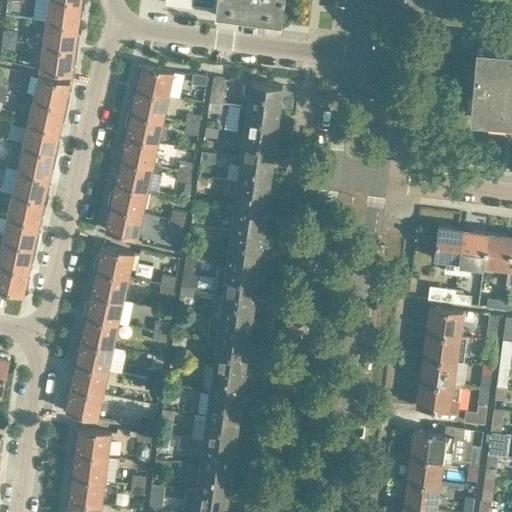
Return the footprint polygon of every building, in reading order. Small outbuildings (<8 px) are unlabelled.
[(85,1),(76,0),(49,0),(46,21),(79,25),(80,16),(83,16),(85,1)] [(217,0),(191,0),(191,5),(216,8),(217,0)] [(217,11),(249,15),(250,0),(217,0),(216,8),(217,8),(216,15),(217,15),(217,11)] [(250,0),(249,15),(280,19),(280,24),(281,24),(284,0),(250,0)] [(78,32),(79,25),(46,21),(43,45),(78,49),(81,32),(78,32)] [(18,31),(4,29),(3,39),(16,41),(18,31)] [(472,37),(461,36),(460,47),(471,48),(471,44),(472,37)] [(15,51),(16,41),(3,39),(1,49),(15,51)] [(477,44),(471,117),(478,117),(511,120),(511,47),(484,45),(477,44)] [(43,45),(39,68),(72,72),(73,64),(76,64),(78,49),(43,45)] [(138,79),(137,85),(170,93),(174,70),(142,63),(142,64),(139,63),(136,78),(138,79)] [(206,84),(207,75),(201,74),(193,73),(192,83),(206,84)] [(72,90),(69,89),(71,81),(39,74),(34,96),(69,104),(72,90)] [(210,100),(222,102),(223,102),(226,78),(226,77),(214,75),(210,100)] [(9,80),(0,78),(0,88),(7,90),(9,80)] [(249,94),(248,106),(279,110),(283,85),(275,83),(251,80),(251,81),(246,80),(244,93),(249,94)] [(132,94),(129,109),(164,117),(170,93),(137,85),(135,95),(132,94)] [(69,104),(34,96),(29,120),(60,127),(62,120),(65,121),(69,104)] [(222,102),(210,100),(208,110),(221,112),(222,102)] [(238,129),(245,130),(276,134),(279,110),(248,106),(241,105),(238,129)] [(128,126),(127,133),(159,141),(164,117),(129,109),(125,125),(128,126)] [(187,112),(186,121),(200,124),(202,114),(187,112)] [(60,127),(29,120),(24,144),(58,151),(61,137),(58,136),(60,127)] [(199,133),(200,124),(186,121),(184,131),(199,133)] [(218,127),(206,125),(204,135),(216,137),(218,127)] [(243,145),(242,155),(273,160),(276,134),(245,130),(238,129),(231,128),(229,143),(243,145)] [(122,141),(118,157),(154,164),(159,141),(127,133),(125,142),(122,141)] [(12,141),(7,165),(19,168),(50,175),(52,167),(54,168),(58,151),(24,144),(12,141)] [(214,151),(202,150),(201,160),(213,161),(214,151)] [(242,155),(239,180),(269,184),(273,160),(242,155)] [(118,157),(115,172),(118,173),(116,181),(149,188),(158,190),(161,174),(152,172),(154,164),(118,157)] [(180,159),(178,169),(193,171),(194,161),(180,159)] [(50,175),(19,168),(13,191),(48,199),(51,184),(48,183),(50,175)] [(178,169),(177,179),(185,180),(183,194),(189,195),(191,181),(193,171),(178,169)] [(210,176),(198,175),(197,185),(209,186),(210,176)] [(239,180),(236,205),(266,209),(269,184),(239,180)] [(111,188),(108,204),(143,212),(149,188),(116,181),(114,189),(111,188)] [(48,199),(13,191),(8,215),(39,222),(41,214),(44,214),(48,199)] [(206,201),(194,200),(193,209),(205,211),(206,201)] [(108,220),(106,228),(138,235),(143,212),(108,204),(105,219),(108,220)] [(234,219),(233,230),(263,234),(266,209),(236,205),(228,204),(226,218),(234,219)] [(173,207),(171,216),(185,219),(187,209),(173,207)] [(39,222),(8,215),(3,239),(37,247),(41,230),(38,230),(39,222)] [(184,229),(185,219),(171,216),(170,226),(184,229)] [(203,226),(191,224),(189,234),(201,236),(203,226)] [(437,234),(434,257),(448,259),(446,271),(458,273),(464,228),(438,224),(437,234)] [(471,275),(472,263),(485,264),(490,231),(464,228),(458,273),(471,275)] [(229,259),(259,263),(260,258),(263,234),(233,230),(229,259)] [(511,234),(490,231),(485,264),(510,268),(511,252),(511,234)] [(37,247),(3,239),(0,251),(0,263),(29,270),(31,261),(34,261),(37,247)] [(97,252),(94,266),(130,273),(135,251),(102,244),(100,252),(97,252)] [(186,253),(182,284),(191,285),(195,255),(186,253)] [(258,268),(259,263),(229,259),(228,264),(218,263),(215,289),(225,290),(255,295),(258,268)] [(29,270),(0,263),(0,288),(2,289),(2,288),(24,293),(24,292),(27,292),(30,277),(27,277),(29,270)] [(94,283),(92,290),(125,297),(130,273),(94,266),(91,283),(94,283)] [(163,271),(161,280),(176,282),(177,273),(163,271)] [(160,290),(174,292),(176,282),(161,280),(160,290)] [(193,286),(191,285),(182,284),(180,294),(192,296),(193,286)] [(430,284),(428,297),(454,301),(456,292),(455,291),(455,288),(430,284)] [(9,299),(11,291),(4,290),(2,297),(9,299)] [(87,299),(84,313),(119,321),(125,297),(92,290),(90,299),(87,299)] [(225,290),(221,315),(252,319),(255,295),(225,290)] [(456,292),(454,301),(470,303),(471,294),(456,292)] [(488,296),(487,305),(505,307),(506,299),(488,296)] [(430,305),(427,330),(460,334),(461,333),(463,309),(430,305)] [(190,310),(178,309),(176,319),(188,320),(190,310)] [(83,330),(81,338),(114,345),(119,321),(84,313),(80,330),(83,330)] [(490,313),(486,338),(495,339),(499,314),(490,313)] [(207,339),(218,340),(248,344),(252,319),(221,315),(211,314),(207,339)] [(511,339),(511,315),(505,315),(501,339),(511,339)] [(155,319),(154,328),(168,331),(170,321),(155,319)] [(152,338),(167,340),(168,331),(154,328),(152,338)] [(427,330),(424,354),(457,358),(457,359),(464,360),(465,359),(468,335),(468,334),(461,333),(460,334),(427,330)] [(186,335),(174,334),(172,344),(185,345),(186,335)] [(77,346),(73,361),(109,369),(122,372),(127,348),(114,345),(81,338),(80,346),(77,346)] [(484,351),(493,352),(495,339),(486,338),(484,351)] [(511,339),(501,339),(498,361),(510,363),(511,348),(511,339)] [(245,369),(248,344),(218,340),(215,365),(245,369)] [(0,393),(1,394),(9,356),(8,356),(9,353),(0,351),(0,393)] [(424,354),(420,380),(454,384),(454,383),(457,359),(457,358),(424,354)] [(182,360),(170,359),(169,368),(181,370),(182,360)] [(73,377),(71,386),(104,393),(109,369),(73,361),(70,376),(73,377)] [(507,386),(510,363),(498,361),(495,384),(507,386)] [(215,365),(211,389),(242,393),(245,369),(215,365)] [(148,367),(146,377),(161,379),(162,370),(148,367)] [(481,372),(479,388),(488,389),(490,373),(481,372)] [(145,387),(159,389),(161,379),(146,377),(145,387)] [(420,380),(417,405),(458,410),(461,385),(420,380)] [(178,385),(166,383),(165,393),(177,395),(178,385)] [(507,386),(495,384),(493,398),(505,399),(507,386)] [(104,393),(71,386),(69,393),(66,392),(63,407),(66,408),(66,409),(98,417),(104,393)] [(465,408),(463,421),(484,423),(488,389),(479,388),(476,410),(465,408)] [(211,389),(208,414),(238,418),(242,393),(211,389)] [(492,406),(489,430),(501,431),(504,408),(492,406)] [(175,410),(163,408),(161,418),(173,420),(175,410)] [(141,413),(139,424),(154,426),(155,415),(141,413)] [(235,443),(238,418),(208,414),(205,439),(235,443)] [(77,443),(76,449),(109,454),(112,431),(79,426),(79,427),(76,427),(74,442),(77,443)] [(152,431),(138,429),(137,439),(151,441),(152,431)] [(414,429),(410,454),(443,458),(451,459),(454,434),(446,433),(432,431),(432,429),(428,429),(428,431),(414,429)] [(489,430),(486,452),(498,453),(501,431),(489,430)] [(171,434),(159,433),(158,443),(170,444),(171,434)] [(205,439),(201,464),(232,468),(235,443),(205,439)] [(468,461),(478,463),(480,446),(471,445),(468,461)] [(72,458),(70,474),(106,478),(109,454),(76,449),(75,459),(72,458)] [(486,452),(484,463),(496,465),(498,453),(486,452)] [(407,478),(440,483),(443,458),(410,454),(407,478)] [(167,459),(156,458),(154,468),(167,469),(167,459)] [(466,479),(476,480),(478,463),(468,461),(466,479)] [(201,464),(198,488),(229,493),(232,468),(201,464)] [(132,472),(131,482),(145,483),(147,474),(132,472)] [(70,490),(69,498),(102,503),(106,478),(70,474),(67,490),(70,490)] [(483,474),(481,486),(493,488),(494,476),(483,474)] [(407,478),(404,503),(436,508),(440,483),(407,478)] [(144,493),(145,483),(131,482),(130,492),(144,493)] [(164,484),(152,482),(151,492),(163,493),(164,484)] [(226,511),(229,493),(198,488),(186,487),(182,511),(186,511),(226,511)] [(464,494),(461,511),(469,511),(472,511),(474,495),(464,494)] [(151,495),(149,507),(161,509),(163,496),(151,495)] [(65,506),(64,511),(101,511),(102,503),(69,498),(68,506),(65,506)] [(479,498),(477,511),(489,511),(491,499),(479,498)] [(469,511),(461,511),(435,511),(436,508),(404,503),(402,511),(469,511)]
